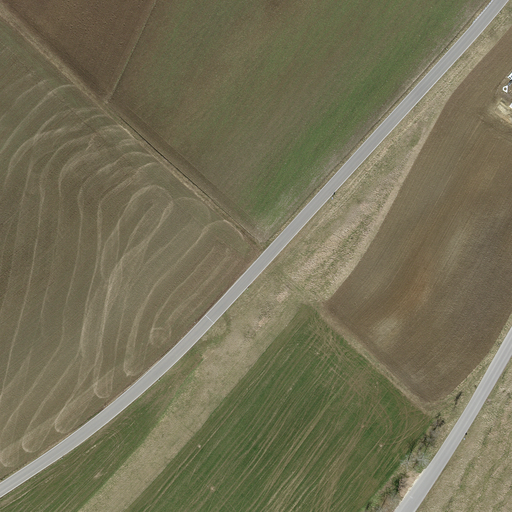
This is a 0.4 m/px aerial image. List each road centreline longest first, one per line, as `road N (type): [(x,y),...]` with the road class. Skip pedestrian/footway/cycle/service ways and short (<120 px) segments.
road 1 (tertiary): [(501,0),(171,358),(95,425),(0,491)]
road 2 (tertiary): [(405,511),(511,341)]
